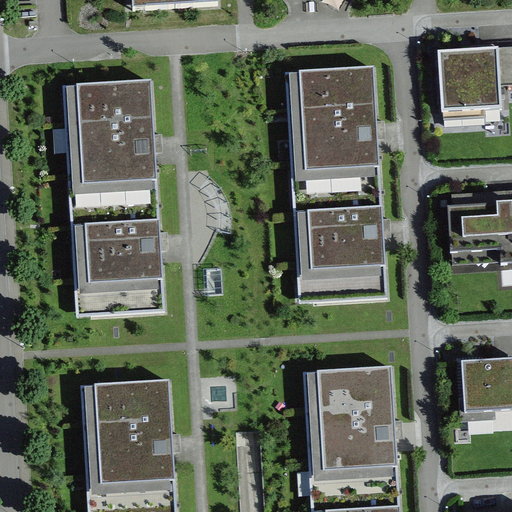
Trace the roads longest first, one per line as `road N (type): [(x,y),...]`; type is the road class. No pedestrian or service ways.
road 1 (residential): [(0,55),(402,31),(435,511)]
road 2 (residential): [(0,342),(9,511)]
